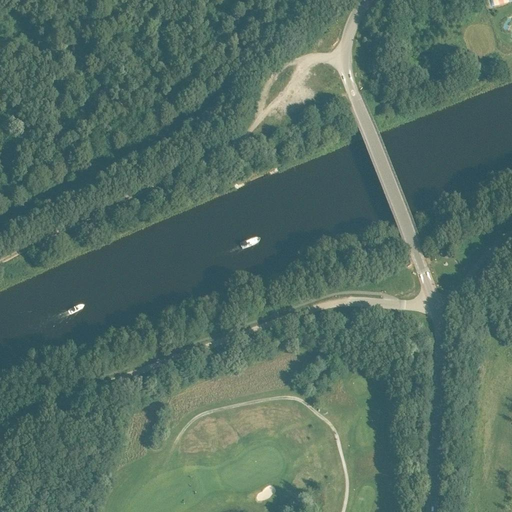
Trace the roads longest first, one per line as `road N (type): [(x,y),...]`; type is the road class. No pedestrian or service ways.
road 1 (track): [(0,431),(130,374),(335,302),(406,306)]
road 2 (track): [(346,64),(293,66),(278,75),(244,139),(0,263)]
road 3 (unclassified): [(436,303),(346,64),(357,19),(374,0)]
road 4 (unclassified): [(431,511),(436,303)]
